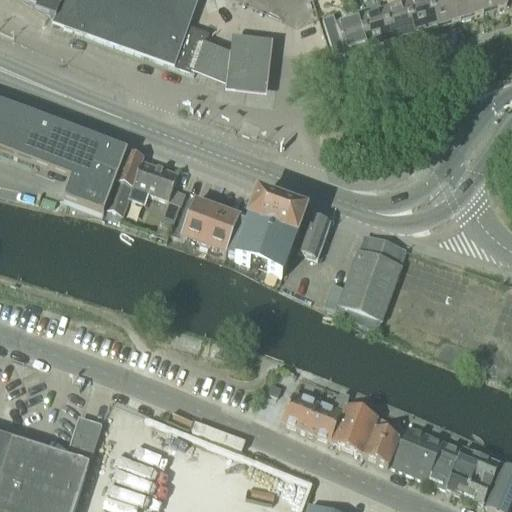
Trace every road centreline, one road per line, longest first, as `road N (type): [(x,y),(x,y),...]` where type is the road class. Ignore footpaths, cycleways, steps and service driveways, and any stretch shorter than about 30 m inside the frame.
road 1 (secondary): [(0,64),(369,211),(406,214),(456,193)]
road 2 (unclassified): [(429,511),(0,338)]
